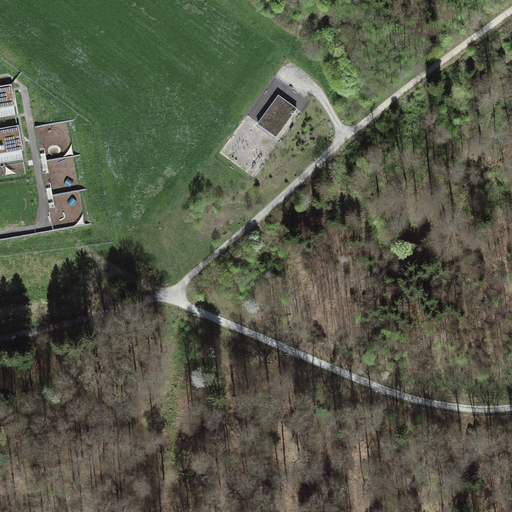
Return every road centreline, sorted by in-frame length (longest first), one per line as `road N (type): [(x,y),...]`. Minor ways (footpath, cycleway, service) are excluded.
road 1 (track): [(84,249),(169,296),(346,135),(511,13)]
road 2 (track): [(511,407),(416,401),(169,296),(0,339)]
